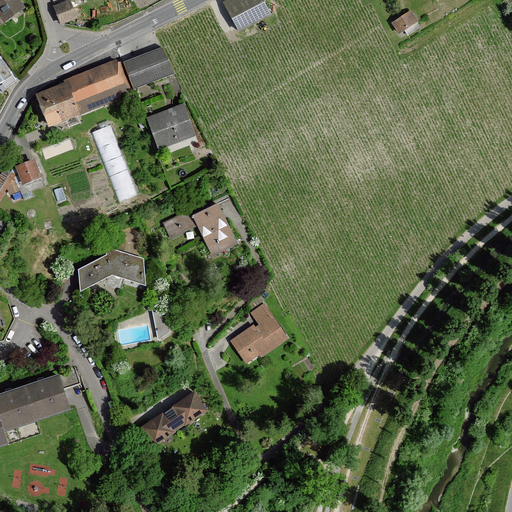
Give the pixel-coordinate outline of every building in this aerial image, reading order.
[(0,0),(0,12),(8,24),(28,10),(21,0),(0,0)] [(264,0),(231,0),(226,3),(240,31),(272,14),(264,0)] [(72,2),(57,8),(64,25),(68,24),(80,19),(72,2)] [(401,32),(422,23),(417,10),(395,20),(401,32)] [(96,23),(80,20),(79,28),(95,30),(96,23)] [(176,73),(164,47),(125,62),(135,90),(176,73)] [(67,83),(38,95),(50,125),(134,92),(122,62),(119,63),(117,61),(66,81),(67,83)] [(185,104),(148,118),(160,150),(197,136),(185,104)] [(138,194),(114,124),(96,130),(120,201),(138,194)] [(42,179),(34,160),(18,166),(26,185),(42,179)] [(7,167),(0,179),(0,205),(12,185),(16,187),(22,176),(7,167)] [(165,222),(173,239),(199,226),(214,256),(239,244),(219,203),(194,216),(191,210),(165,222)] [(113,275),(147,286),(144,259),(107,248),(108,256),(79,270),(81,292),(113,275)] [(261,323),(234,342),(248,362),(261,353),(264,356),(289,339),(266,304),(253,313),(261,323)] [(169,311),(153,308),(159,340),(173,331),(169,311)] [(0,447),(10,444),(6,432),(71,411),(59,375),(0,394),(0,447)] [(196,393),(142,428),(154,446),(207,411),(196,393)]
